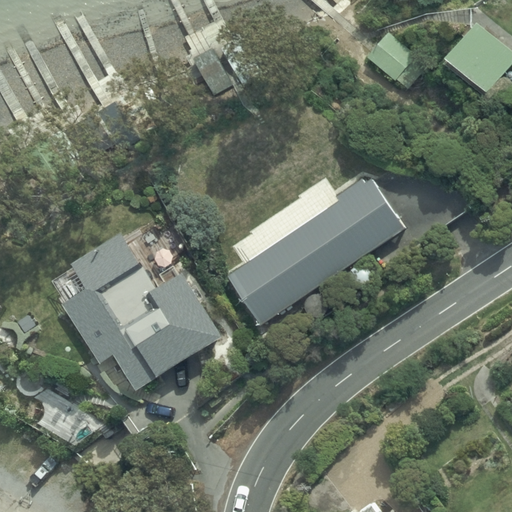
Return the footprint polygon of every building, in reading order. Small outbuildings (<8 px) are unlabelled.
[(491,87),(511,59),(511,41),(478,15),(448,55),(491,87)] [(392,36),(370,62),(398,85),(400,83),(412,93),(432,69),(392,36)] [(242,43),(225,54),(242,82),(259,71),(242,43)] [(233,82),(217,54),(197,64),(213,93),(233,82)] [(160,129),(140,97),(118,111),(138,143),(160,129)] [(62,137),(20,161),(36,188),(77,164),(62,137)] [(234,281),(266,330),(409,234),(376,185),(369,190),(365,185),(341,201),(345,207),(333,216),(322,200),(245,252),(255,267),(234,281)] [(58,278),(72,299),(69,300),(108,362),(122,354),(144,389),(166,376),(167,377),(232,336),(191,271),(177,280),(173,274),(178,271),(159,241),(146,250),(132,227),(78,261),(80,264),(58,278)] [(322,299),(320,299),(319,299),(318,300),(317,300),(316,300),(315,301),(314,301),(313,302),(312,303),(311,304),(310,305),(310,306),(309,307),(309,308),(309,309),(309,310),(309,311),(309,313),(309,314),(309,315),(309,316),(310,317),(310,318),(311,319),(312,320),(313,321),(314,322),(315,322),(315,323),(317,323),(318,323),(319,324),(320,324),(321,324),(322,324),(323,324),(324,324),(325,323),(326,323),(327,322),(328,322),(329,321),(329,320),(330,320),(331,319),(331,318),(332,317),(332,316),(333,315),(333,314),(333,313),(333,312),(333,311),(333,310),(333,309),(332,307),(332,306),(332,305),(331,305),(330,304),(330,303),(329,302),(328,302),(327,301),(326,300),(325,300),(324,300),(323,299),(322,299)] [(63,405),(64,405),(65,405),(66,405),(67,404),(68,404),(69,403),(70,402),(71,401),(72,401),(72,400),(73,399),(73,398),(74,397),(74,396),(74,395),(74,394),(74,393),(74,392),(74,391),(74,390),(73,389),(73,388),(72,387),(72,386),(71,385),(70,384),(69,384),(69,383),(68,383),(67,382),(66,382),(65,381),(64,381),(63,381),(62,381),(61,381),(59,381),(58,382),(57,382),(56,383),(55,384),(54,384),(53,385),(52,386),(52,387),(51,388),(51,389),(51,390),(50,391),(50,392),(50,393),(50,394),(50,395),(50,396),(51,397),(51,398),(51,399),(52,400),(53,401),(54,402),(55,403),(56,403),(57,404),(58,405),(59,405),(60,405),(62,405),(63,405)]
